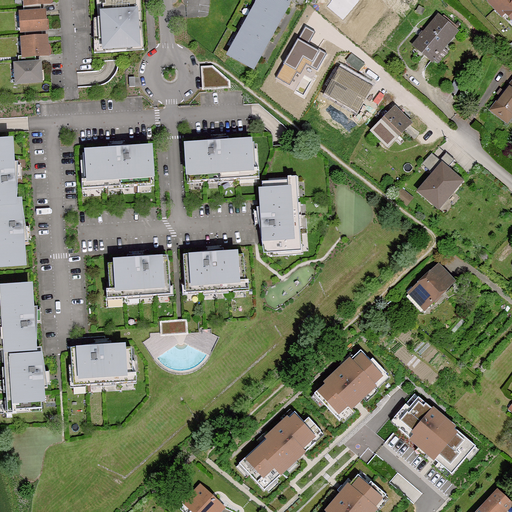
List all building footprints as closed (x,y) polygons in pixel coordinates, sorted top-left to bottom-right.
[(106,0),(107,7),(104,7),(105,20),(107,20),(108,33),(105,36),(106,53),(127,51),(127,47),(140,46),(139,36),(137,36),(137,31),(139,31),(138,22),(138,13),(136,13),(135,7),(137,7),(136,0),(106,0)] [(286,5),(277,0),(259,0),(248,20),(244,28),(240,35),(236,43),(229,56),(252,68),(258,56),(251,52),(254,47),(252,46),(255,40),(258,41),(260,36),(269,41),(273,32),(268,30),(271,24),(279,10),(282,11),(286,5)] [(365,0),(330,0),(324,8),(346,24),(365,0)] [(511,0),(490,0),(488,2),(502,16),(506,13),(511,19),(511,0)] [(41,13),(41,3),(23,4),(24,14),(22,14),(23,30),(25,30),(42,29),(49,29),(49,20),(45,20),(44,13),(41,13)] [(279,10),(271,24),(275,25),(282,11),(279,10)] [(414,45),(438,65),(449,51),(444,47),(457,31),(439,15),(414,45)] [(107,20),(105,20),(95,21),(95,53),(106,53),(105,36),(108,33),(107,20)] [(144,50),(141,22),(138,22),(139,31),(137,31),(137,36),(139,36),(140,46),(127,47),(127,51),(144,50)] [(43,39),(42,29),(25,30),(26,39),(24,39),(25,56),(35,55),(51,54),(50,45),(46,45),(46,38),(43,39)] [(260,57),(269,41),(260,36),(258,41),(255,40),(252,46),(254,47),(251,52),(258,56),(260,57)] [(328,62),(308,44),(282,73),(300,93),(328,62)] [(35,55),(25,56),(19,56),(19,66),(17,66),(18,82),(44,80),(44,71),(40,71),(39,64),(36,64),(35,55)] [(258,56),(252,68),(253,69),(260,57),(258,56)] [(212,68),(202,69),(204,90),(230,88),(229,82),(212,68)] [(269,89),(275,93),(282,83),(282,73),(269,89)] [(492,109),(507,122),(511,115),(511,83),(505,92),(502,96),(492,109)] [(360,98),(341,84),(324,106),(343,122),(360,98)] [(373,131),(388,145),(410,123),(396,109),(373,131)] [(207,147),(189,148),(191,179),(203,178),(203,182),(213,181),(212,179),(230,177),(230,180),(239,179),(239,176),(257,174),(255,154),(253,154),(252,144),(229,145),(229,138),(223,139),(213,141),(207,142),(207,147)] [(0,264),(23,263),(21,243),(28,243),(28,242),(28,237),(26,227),(26,221),(21,221),(19,203),(14,203),(12,185),(18,184),(18,178),(18,167),(18,162),(11,162),(10,142),(0,143),(0,264)] [(86,155),(86,165),(84,165),(85,186),(103,185),(103,189),(113,188),(113,186),(130,185),(130,187),(139,187),(139,183),(151,182),(149,151),(131,152),(131,147),(125,147),(114,146),(108,146),(108,153),(86,155)] [(431,169),(435,173),(420,188),(438,205),(446,196),(443,194),(450,186),(452,189),(461,180),(451,171),(449,174),(445,170),(456,158),(448,151),(441,158),(431,169)] [(431,169),(441,158),(433,151),(423,162),(431,169)] [(273,182),(273,185),(263,186),(264,209),(257,209),(258,214),(260,225),(260,231),(266,231),(267,252),(277,251),(278,254),(298,253),(297,235),(301,234),(300,225),(298,225),(296,208),(299,208),(298,199),(295,199),(293,181),(273,182)] [(412,197),(401,189),(396,195),(407,203),(412,197)] [(508,207),(483,206),(481,234),(508,235),(508,207)] [(202,258),(183,259),(186,290),(198,289),(198,293),(208,292),(207,290),(225,289),(225,291),(234,290),(234,287),(246,286),(244,255),(224,257),(224,250),(218,250),(208,252),(202,253),(202,258)] [(128,264),(108,265),(110,296),(123,295),(123,299),(132,298),(132,296),(149,294),(149,297),(159,296),(158,293),(171,292),(169,261),(150,262),(150,257),(144,257),(133,257),(128,257),(128,264)] [(409,293),(424,309),(455,280),(440,265),(409,293)] [(29,288),(0,290),(0,324),(0,328),(0,337),(2,338),(3,350),(8,350),(9,362),(5,363),(5,372),(8,372),(9,389),(6,389),(7,398),(11,398),(12,410),(42,409),(41,389),(48,388),(48,383),(46,372),(45,367),(40,367),(39,348),(34,349),(32,330),(37,330),(37,324),(38,313),(38,307),(31,308),(29,288)] [(199,320),(161,322),(162,336),(200,333),(199,320)] [(203,329),(197,346),(212,352),(219,335),(203,329)] [(91,351),(72,352),(74,383),(86,382),(86,386),(96,385),(96,383),(113,382),(113,384),(122,384),(122,380),(134,380),(133,349),(113,350),(112,343),(107,343),(96,345),(90,346),(91,351)] [(386,375),(361,351),(317,394),(342,419),(386,375)] [(475,445),(418,398),(395,425),(452,472),(475,445)] [(320,438),(295,412),(242,462),(267,488),(320,438)] [(375,511),(387,498),(359,474),(327,511),(375,511)] [(244,484),(242,486),(250,492),(252,490),(244,484)] [(201,486),(185,503),(192,510),(195,509),(197,511),(219,511),(223,507),(201,486)] [(477,511),(505,511),(511,505),(511,503),(498,490),(477,511)]
